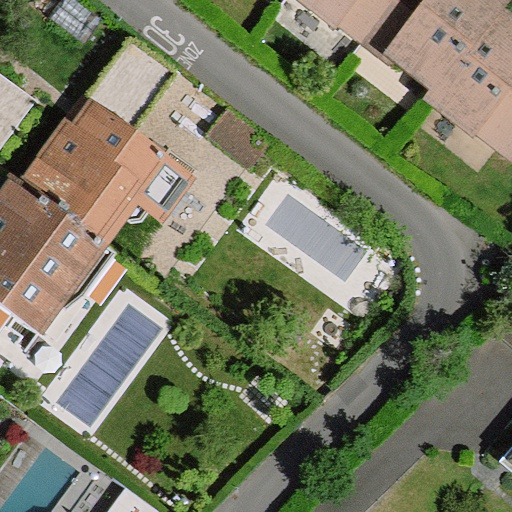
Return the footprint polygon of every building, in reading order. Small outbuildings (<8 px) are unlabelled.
[(306,0),(365,45),(398,2),(395,0),(306,0)] [(439,0),(423,21),(398,2),(365,45),(391,66),(398,57),(440,91),(497,19),(503,11),(489,0),(439,0)] [(511,91),(511,30),(497,19),(440,91),(433,99),(504,155),(511,144),(511,92),(511,91)] [(133,46),(108,79),(152,110),(177,78),(133,46)] [(0,156),(2,158),(46,95),(0,62),(0,156)] [(72,130),(28,190),(107,249),(125,223),(134,228),(146,225),(152,216),(161,224),(192,179),(98,112),(79,135),(72,130)] [(231,115),(211,140),(251,172),(271,147),(231,115)] [(0,339),(15,318),(41,335),(74,291),(86,300),(118,257),(107,249),(28,190),(17,182),(0,205),(0,339)] [(155,511),(128,491),(112,511),(155,511)]
